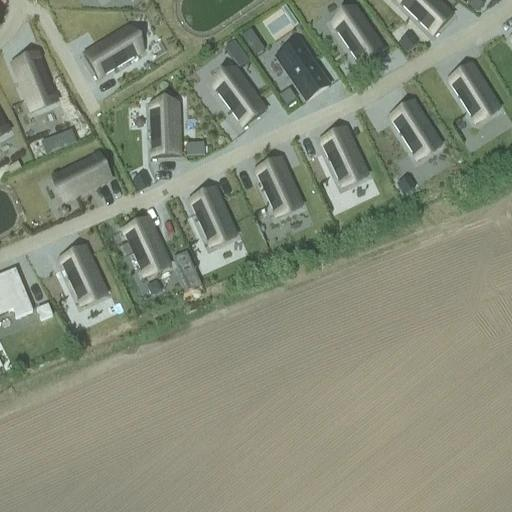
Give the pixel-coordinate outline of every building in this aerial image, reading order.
[(431,0),(396,0),(394,2),(432,39),(451,19),(431,0)] [(479,0),(470,0),(466,7),(477,14),(484,3),(479,0)] [(353,11),(330,27),(360,70),(383,54),(353,11)] [(126,31),(82,58),(97,82),(141,55),(126,31)] [(297,45),(274,61),(304,104),(327,88),(297,45)] [(36,56),(10,67),(29,115),(55,105),(36,56)] [(470,68),(446,83),(474,127),(497,112),(470,68)] [(233,72),(210,89),(241,131),(264,114),(233,72)] [(285,109),(295,102),(288,92),(277,99),(285,109)] [(411,105),(387,120),(415,164),(439,149),(411,105)] [(150,161),(178,160),(176,108),(148,109),(150,161)] [(340,191),(366,179),(343,132),(318,144),(340,191)] [(97,157),(50,180),(63,205),(110,182),(97,157)] [(300,210),(278,162),(253,174),(275,221),(300,210)] [(234,239),(213,192),(187,203),(209,251),(234,239)] [(142,281),(168,269),(146,222),(120,233),(142,281)] [(105,298),(83,250),(57,262),(79,310),(105,298)] [(13,273),(0,278),(0,317),(11,313),(14,322),(31,315),(13,273)]
